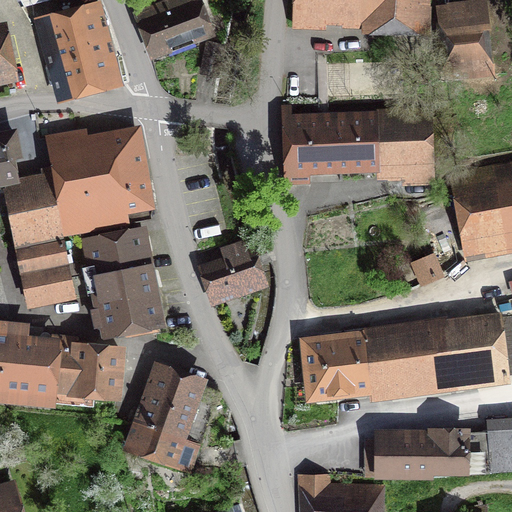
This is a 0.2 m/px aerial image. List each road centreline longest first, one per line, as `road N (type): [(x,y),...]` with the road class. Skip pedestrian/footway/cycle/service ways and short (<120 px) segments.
road 1 (unclassified): [(257,428),(189,264),(146,107)]
road 2 (unclassified): [(257,428),(290,268),(266,117)]
road 3 (residential): [(146,107),(0,108)]
road 4 (residential): [(146,107),(266,117)]
